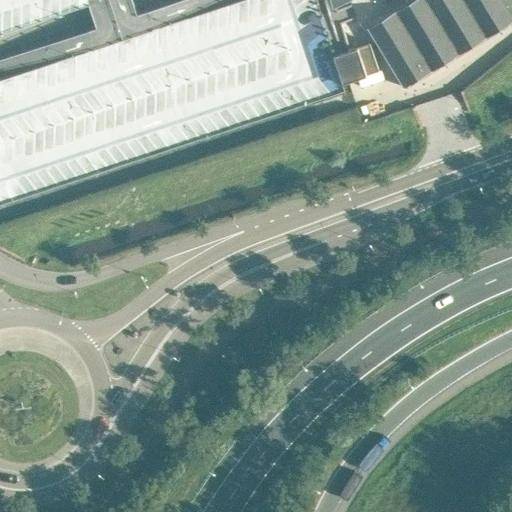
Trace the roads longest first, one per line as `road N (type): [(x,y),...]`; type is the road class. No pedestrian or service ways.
road 1 (tertiary): [(103,423),(163,334),(210,293),(378,216),(511,168)]
road 2 (tertiary): [(511,148),(231,248),(76,342)]
road 3 (motorway): [(511,273),(443,305),(334,380),(286,425),(218,511)]
road 4 (motorway): [(324,511),(378,435),(475,361),(511,343)]
road 5 (tertiary): [(0,485),(40,487),(62,478),(81,464),(103,423)]
